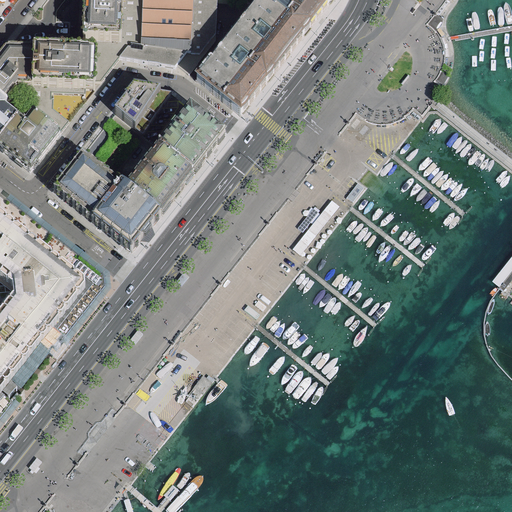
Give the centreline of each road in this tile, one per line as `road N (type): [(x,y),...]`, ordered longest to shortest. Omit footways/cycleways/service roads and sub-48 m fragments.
road 1 (residential): [(255,145),(181,83),(129,76),(31,200)]
road 2 (primary): [(0,468),(142,287)]
road 3 (primary): [(255,145),(366,0)]
road 4 (primary): [(142,287),(255,145)]
road 5 (residential): [(142,287),(31,200)]
